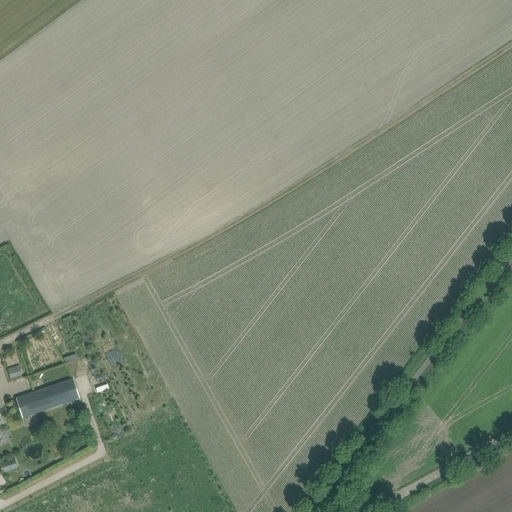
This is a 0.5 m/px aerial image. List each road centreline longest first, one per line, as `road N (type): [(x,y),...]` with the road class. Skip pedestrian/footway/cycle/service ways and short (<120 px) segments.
road 1 (track): [(51,318),(274,198),(511,45)]
road 2 (unclassified): [(370,511),(511,432)]
